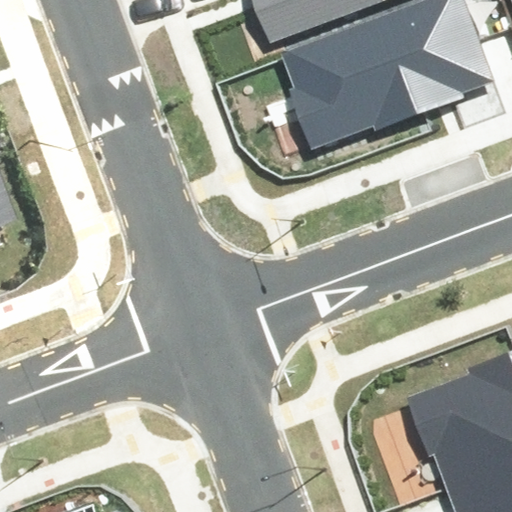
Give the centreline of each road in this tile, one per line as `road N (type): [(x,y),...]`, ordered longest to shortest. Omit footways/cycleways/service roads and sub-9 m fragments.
road 1 (residential): [(196,316),(73,0)]
road 2 (residential): [(196,316),(511,197)]
road 3 (residential): [(0,386),(196,316)]
road 4 (residential): [(267,511),(196,316)]
